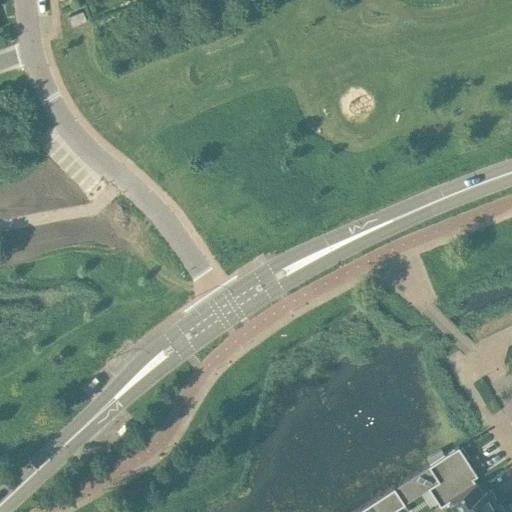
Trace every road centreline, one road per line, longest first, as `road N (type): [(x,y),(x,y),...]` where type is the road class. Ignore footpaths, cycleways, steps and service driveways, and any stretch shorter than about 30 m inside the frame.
road 1 (residential): [(226,310),(160,215),(62,119),(32,51),(24,0)]
road 2 (tertiary): [(226,310),(405,214),(511,177)]
road 3 (tertiary): [(0,502),(226,310)]
